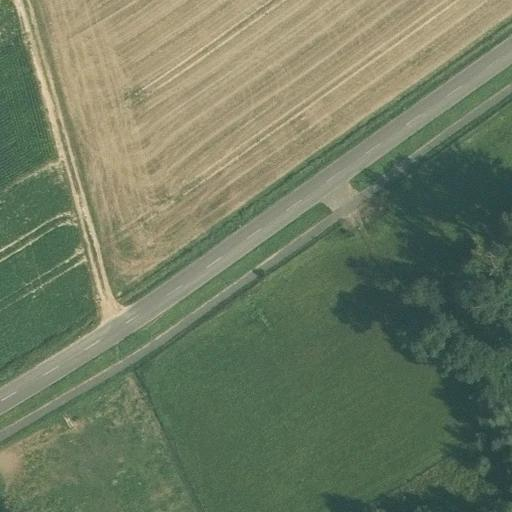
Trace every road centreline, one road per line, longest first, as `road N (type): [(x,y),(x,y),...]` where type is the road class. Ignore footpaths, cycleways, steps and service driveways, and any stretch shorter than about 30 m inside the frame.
road 1 (tertiary): [(0,398),(511,49)]
road 2 (track): [(120,322),(24,0)]
